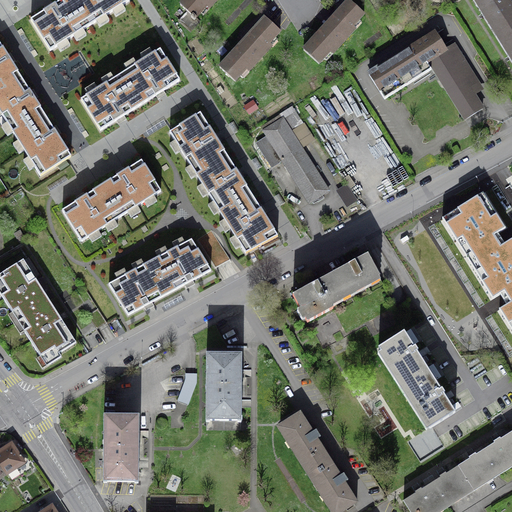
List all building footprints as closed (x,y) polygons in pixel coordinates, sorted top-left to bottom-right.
[(50,51),(90,26),(73,0),(63,0),(51,8),(31,21),(50,51)] [(73,0),(90,26),(129,1),(128,0),(73,0)] [(216,0),(182,0),(180,3),(197,20),(216,0)] [(475,0),(511,57),(511,12),(508,5),(504,0),(475,0)] [(321,64),(362,20),(345,5),(305,49),(321,64)] [(235,83),(278,37),(261,21),(218,67),(235,83)] [(435,34),(369,74),(382,95),(432,66),(449,55),(435,34)] [(7,56),(0,45),(0,90),(20,77),(7,56)] [(160,93),(179,81),(160,50),(121,75),(140,106),(160,93)] [(432,66),(465,119),(482,109),(470,88),(478,83),(458,50),(449,55),(432,66)] [(120,118),(140,106),(121,75),(81,100),(100,131),(120,118)] [(32,96),(20,77),(0,90),(0,112),(13,133),(44,114),(32,96)] [(296,111),(263,131),(268,137),(257,144),(272,167),(282,161),(309,203),(316,199),(318,202),(321,201),(324,198),(322,195),(329,191),(301,149),(314,140),(296,111)] [(57,135),(44,114),(13,133),(40,176),(71,157),(57,135)] [(170,133),(196,176),(227,156),(214,135),(200,114),(170,133)] [(219,212),(250,193),(239,175),(227,156),(196,176),(219,212)] [(121,217),(161,192),(141,161),(122,174),(102,186),(121,217)] [(82,242),(121,217),(102,186),(82,199),(62,211),(82,242)] [(511,195),(508,188),(480,205),(511,259),(511,195)] [(264,215),(250,193),(219,212),(246,254),(278,237),(264,215)] [(483,291),(448,238),(416,259),(451,312),(483,291)] [(192,240),(150,263),(168,294),(184,285),(187,289),(191,287),(195,284),(193,281),(211,271),(192,240)] [(308,289),(293,298),(311,328),(381,286),(363,256),(350,264),(308,289)] [(0,284),(49,361),(74,345),(59,323),(34,282),(22,263),(0,276),(0,284)] [(152,302),(168,294),(150,263),(109,285),(128,315),(144,307),(146,311),(150,309),(154,306),(152,302)] [(428,433),(457,419),(441,394),(417,352),(408,337),(377,354),(428,433)] [(241,355),(207,354),(207,421),(241,421),(241,400),(241,370),(241,355)] [(191,374),(186,374),(186,378),(185,382),(174,411),(174,412),(171,412),(171,427),(177,427),(184,427),(184,419),(184,414),(185,410),(187,405),(196,382),(196,374),(191,374)] [(318,432),(303,407),(274,425),(328,511),(342,511),(360,501),(346,477),(318,432)] [(103,481),(138,482),(138,464),(138,431),(139,416),(104,415),(103,481)] [(403,497),(412,511),(451,511),(511,474),(511,431),(511,429),(403,497)] [(0,485),(26,472),(12,446),(0,452),(0,485)] [(55,511),(49,501),(31,511),(55,511)]
